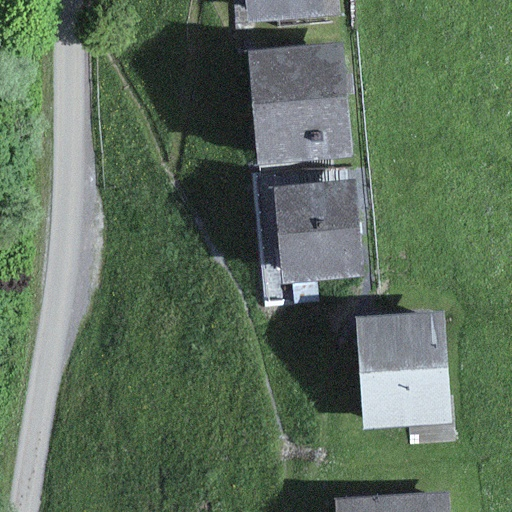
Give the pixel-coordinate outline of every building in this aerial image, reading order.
[(354,8),(353,0),(256,0),(259,19),(354,8)] [(367,149),(358,48),(263,56),(271,157),(367,149)] [(379,270),(372,183),(289,190),(296,277),(379,270)] [(459,411),(453,310),(366,315),(372,416),(459,411)] [(461,511),(461,494),(342,499),(342,511),(461,511)]
